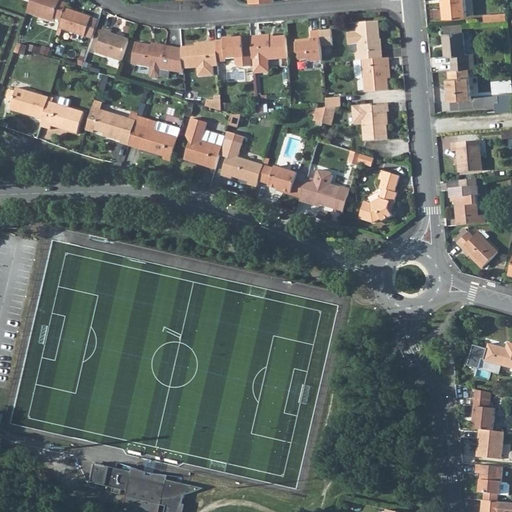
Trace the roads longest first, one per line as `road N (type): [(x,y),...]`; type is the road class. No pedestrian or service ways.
road 1 (tertiary): [(17,194),(125,193),(191,204),(382,274)]
road 2 (residential): [(421,250),(430,225),(409,0)]
road 3 (residential): [(407,307),(411,347),(446,417),(455,511)]
road 4 (residential): [(393,0),(223,14)]
